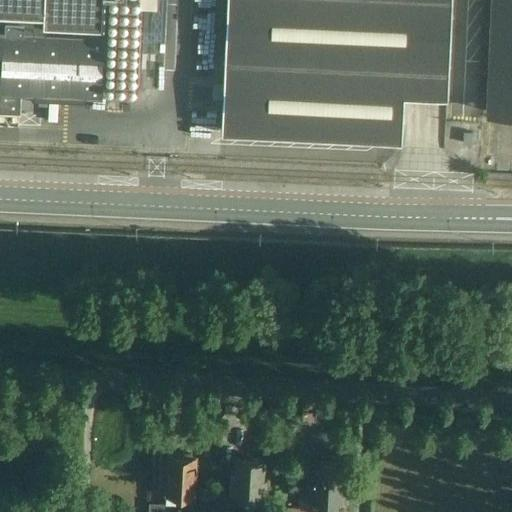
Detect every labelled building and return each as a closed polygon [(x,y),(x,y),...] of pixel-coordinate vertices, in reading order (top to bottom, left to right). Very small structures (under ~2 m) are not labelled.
[(103,0),(0,0),(0,13),(44,16),(44,17),(103,20),(103,0)] [(226,0),(220,131),(401,139),(403,93),(447,95),(451,0),(226,0)] [(511,0),(491,0),(489,59),(487,112),(511,113),(511,0)] [(115,10),(115,8),(114,7),(113,6),(111,5),(110,5),(108,5),(107,6),(106,8),(106,9),(106,10),(106,11),(107,13),(108,14),(109,14),(111,14),(112,14),(113,13),(114,12),(115,11),(115,10)] [(126,10),(126,8),(125,7),(124,6),(122,5),(121,5),(119,5),(118,6),(117,7),(117,9),(117,10),(117,11),(118,13),(119,14),(120,14),(122,14),(123,14),(124,13),(125,12),(126,11),(126,10)] [(137,10),(137,9),(136,7),(135,6),(134,6),(132,6),(131,6),(130,7),(129,8),(128,9),(128,10),(128,12),(129,13),(130,14),(132,15),(133,15),(135,14),(136,14),(137,12),(137,11),(137,10)] [(0,89),(20,91),(99,94),(103,20),(44,17),(0,16),(0,89)] [(114,21),(114,19),(113,18),(112,17),(111,16),(109,16),(108,16),(106,17),(105,18),(105,20),(105,21),(105,22),(106,23),(107,24),(108,25),(110,25),(111,25),(113,24),(114,23),(114,21)] [(125,20),(125,19),(124,18),(123,17),(122,16),(120,16),(119,16),(117,17),(116,18),(116,20),(116,21),(116,22),(117,23),(118,24),(119,25),(121,25),(122,25),(124,24),(125,23),(125,21),(125,20)] [(137,21),(136,19),(136,18),(135,17),(133,16),(132,16),(130,17),(129,18),(128,19),(127,20),(127,21),(128,22),(128,24),(129,25),(131,25),(132,26),(134,25),(135,24),(136,23),(137,22),(137,21)] [(125,31),(125,30),(124,28),(123,27),(122,27),(120,26),(119,27),(117,28),(116,29),(116,30),(116,31),(116,33),(117,34),(118,35),(119,36),(121,36),(122,35),(124,34),(124,33),(125,32),(125,31)] [(114,31),(114,30),(113,28),(112,27),(111,27),(109,27),(108,27),(106,28),(105,29),(105,30),(105,31),(105,33),(106,34),(107,35),(108,36),(110,36),(111,35),(113,35),(113,33),(114,32),(114,31)] [(137,32),(136,30),(136,29),(134,28),(133,27),(132,27),(130,27),(129,28),(128,29),(127,31),(127,32),(128,33),(128,34),(129,35),(131,36),(132,36),(134,36),(135,35),(136,34),(136,32),(137,32)] [(114,42),(113,41),(113,39),(112,38),(110,38),(109,37),(107,38),(106,39),(105,40),(104,41),(104,42),(105,44),(105,45),(106,46),(108,47),(109,47),(111,46),(112,45),(113,44),(114,43),(114,42)] [(125,42),(124,41),(124,39),(123,38),(121,38),(120,37),(118,38),(117,39),(116,40),(115,41),(115,42),(116,44),(116,45),(117,46),(119,47),(120,47),(122,46),(123,45),(124,44),(125,43),(125,42)] [(136,43),(136,41),(135,40),(134,39),(133,38),(131,38),(130,38),(128,39),(127,40),(127,42),(127,43),(127,44),(128,45),(129,46),(130,47),(132,47),(133,47),(135,46),(136,45),(136,43)] [(113,52),(113,51),(112,49),(111,48),(110,48),(108,48),(107,48),(105,49),(104,50),(104,52),(104,54),(105,55),(106,56),(107,57),(109,57),(110,57),(112,56),(113,55),(113,53),(113,52)] [(124,52),(124,51),(123,49),(122,48),(121,48),(119,48),(118,48),(116,49),(115,50),(115,51),(115,52),(115,54),(116,55),(117,56),(118,57),(120,57),(121,57),(123,56),(123,54),(124,53),(124,52)] [(136,53),(135,51),(135,50),(133,49),(132,48),(131,48),(129,48),(128,49),(127,51),(126,52),(126,53),(127,54),(127,56),(128,57),(130,57),(131,57),(133,57),(134,56),(135,55),(136,54),(136,53)] [(123,63),(123,62),(123,60),(121,59),(120,59),(118,58),(117,59),(116,60),(115,61),(114,62),(114,63),(114,65),(115,66),(116,67),(118,68),(119,68),(121,67),(122,66),(123,65),(123,64),(123,63)] [(112,63),(112,62),(112,60),(110,59),(109,59),(107,59),(106,59),(105,60),(104,61),(103,62),(103,63),(103,65),(104,66),(105,67),(107,68),(108,68),(110,67),(111,67),(112,65),(112,64),(112,63)] [(135,64),(135,62),(134,61),(133,60),(131,59),(130,59),(128,59),(127,60),(126,61),(126,63),(126,64),(126,65),(127,66),(128,67),(129,68),(131,68),(132,68),(133,67),(134,66),(135,64)] [(112,73),(111,72),(111,70),(109,69),(108,69),(107,68),(105,69),(104,70),(103,71),(102,72),(102,73),(103,75),(103,76),(104,77),(106,77),(107,78),(109,77),(110,76),(111,75),(112,74),(112,73)] [(123,73),(123,72),(122,71),(121,70),(119,69),(118,69),(116,69),(115,70),(114,71),(114,73),(114,75),(115,76),(116,77),(117,78),(119,78),(120,78),(121,77),(122,76),(123,74),(123,73)] [(134,74),(134,73),(133,71),(132,70),(131,70),(129,70),(128,70),(127,71),(126,72),(125,73),(125,74),(125,76),(126,77),(127,78),(129,79),(130,79),(132,78),(133,78),(134,76),(134,75),(134,74)] [(111,84),(111,83),(110,82),(109,81),(107,80),(106,80),(104,80),(103,81),(102,82),(102,84),(102,86),(103,87),(104,88),(105,89),(107,89),(108,89),(109,88),(110,87),(111,85),(111,84)] [(122,85),(122,83),(121,82),(120,81),(119,80),(117,80),(116,80),(114,81),(113,82),(113,84),(113,85),(113,86),(114,87),(115,88),(116,89),(118,89),(119,89),(121,88),(122,87),(122,85)] [(134,85),(134,84),(133,83),(132,82),(130,81),(129,81),(128,81),(126,82),(125,83),(125,85),(125,87),(126,88),(127,89),(128,90),(130,90),(131,90),(132,89),(133,88),(134,86),(134,85)] [(0,109),(19,110),(20,91),(0,89),(0,109)] [(167,495),(196,496),(197,455),(192,455),(191,453),(184,452),(183,454),(168,454),(167,495)] [(230,509),(247,510),(248,497),(267,498),(268,480),(263,479),(264,459),(236,457),(235,469),(232,469),(230,509)] [(301,507),(323,508),(323,501),(343,503),(344,483),(342,483),(343,462),(315,460),(313,483),(302,482),(301,507)] [(148,511),(164,511),(165,502),(149,501),(148,511)]
